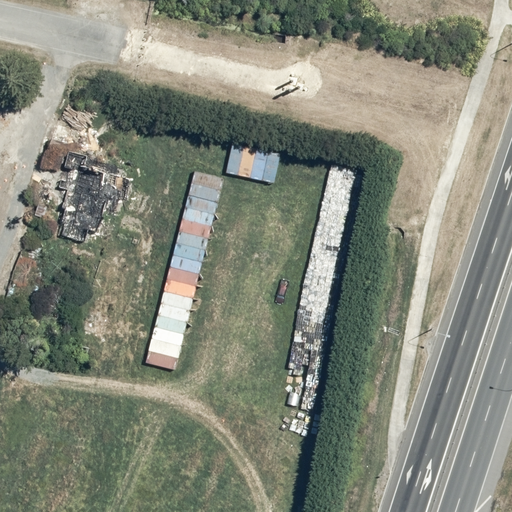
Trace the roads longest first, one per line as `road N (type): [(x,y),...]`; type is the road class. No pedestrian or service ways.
road 1 (trunk): [(405,511),(511,188)]
road 2 (track): [(80,32),(0,251)]
road 3 (trunk): [(511,334),(452,511)]
